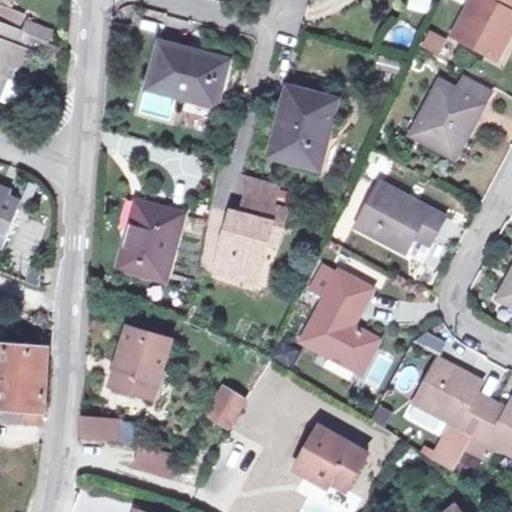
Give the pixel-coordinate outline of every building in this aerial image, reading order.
[(0,0),(0,21),(18,28),(23,13),(0,3),(0,0)] [(429,14),(433,2),(427,0),(411,0),(409,7),(429,14)] [(511,2),(510,1),(510,0),(466,0),(452,27),(496,50),(511,20),(511,2)] [(0,97),(4,99),(11,77),(4,72),(15,41),(23,44),(27,31),(18,28),(0,21),(0,97)] [(441,52),(446,40),(430,31),(423,43),(441,52)] [(184,82),(221,90),(227,63),(191,55),(192,47),(163,40),(153,84),(182,91),(184,82)] [(4,72),(11,77),(25,81),(36,49),(23,44),(15,41),(4,72)] [(488,83),(465,72),(459,85),(441,75),(413,127),(454,150),(488,83)] [(340,97),(290,85),(274,149),(317,161),(322,134),(331,136),(340,97)] [(259,175),(258,200),(284,207),(290,183),(259,175)] [(421,219),(437,228),(446,211),(382,177),(359,220),(407,246),(408,246),(421,219)] [(0,246),(4,248),(25,195),(0,185),(0,181),(1,180),(0,179),(0,246)] [(180,207),(143,198),(137,222),(134,221),(124,261),(165,272),(180,207)] [(233,268),(273,280),(287,225),(293,227),(297,210),(284,207),(258,200),(253,216),(246,214),(233,268)] [(421,219),(408,246),(423,254),(437,228),(421,219)] [(300,342),(359,372),(376,339),(350,325),(368,289),(336,273),(334,276),(324,269),(311,293),(322,299),(300,342)] [(511,279),(503,298),(511,302),(511,279)] [(156,367),(164,370),(173,343),(129,329),(109,389),(153,402),(157,385),(151,384),(156,367)] [(0,412),(40,415),(46,351),(0,349),(0,412)] [(440,450),(461,461),(489,410),(473,401),(478,393),(484,382),(441,359),(418,401),(455,422),(440,450)] [(151,384),(157,385),(164,388),(169,371),(164,370),(156,367),(151,384)] [(204,416),(227,428),(242,401),(219,389),(204,416)] [(473,401),(489,410),(494,402),(478,393),(473,401)] [(505,419),(510,411),(494,402),(489,410),(505,419)] [(489,410),(461,461),(460,463),(475,471),(491,442),(511,453),(511,406),(510,411),(505,419),(489,410)] [(79,440),(93,442),(95,419),(81,418),(79,440)] [(113,420),(95,419),(93,442),(111,443),(113,420)] [(304,466),(326,477),(341,487),(360,452),(312,424),(289,468),(301,474),(304,466)] [(233,485),(249,450),(227,441),(212,476),(233,485)] [(152,449),(142,446),(136,466),(145,471),(170,477),(176,455),(152,449)] [(461,461),(440,450),(436,458),(456,469),(460,463),(461,461)] [(321,485),(326,477),(304,466),(301,474),(321,485)] [(0,501),(29,505),(32,486),(0,483),(0,501)] [(465,511),(458,503),(446,511),(465,511)]
